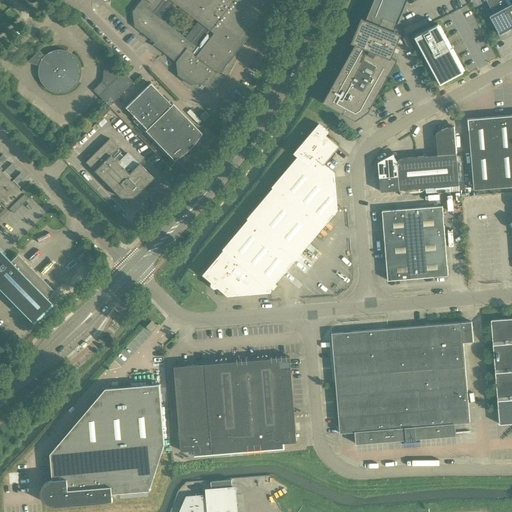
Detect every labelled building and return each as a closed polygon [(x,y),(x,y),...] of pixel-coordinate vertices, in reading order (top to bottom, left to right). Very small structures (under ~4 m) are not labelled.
[(140,0),(132,11),(134,27),(152,41),(152,44),(175,62),(177,76),(189,85),(202,83),(206,86),(210,86),(262,19),(265,22),(269,16),(266,13),(276,0),(140,0)] [(370,111),(374,103),(375,101),(396,62),(397,61),(391,58),(390,57),(389,56),(393,47),(398,34),(393,32),(400,15),(400,14),(406,0),(374,0),(367,18),(366,21),(365,21),(364,20),(363,20),(353,42),(354,43),(356,44),(355,45),(324,103),(342,113),(349,117),(355,121),(361,117),(362,116),(364,114),(370,111)] [(490,15),(500,34),(511,28),(511,0),(486,0),(493,14),(490,15)] [(447,41),(438,24),(415,36),(440,84),(463,72),(455,55),(447,41)] [(55,91),(60,92),(65,91),(70,89),(74,86),(78,82),(80,77),(80,73),(80,68),(79,63),(76,58),(75,56),(73,54),(70,53),(67,51),(62,50),(57,50),(52,51),(48,53),(44,56),(41,61),(39,66),(39,72),(40,78),(42,82),(45,86),(50,89),(55,91)] [(107,56),(103,60),(107,65),(112,60),(107,56)] [(92,90),(98,96),(123,72),(112,60),(107,65),(103,60),(102,62),(102,63),(102,67),(103,70),(103,73),(102,77),(102,80),(101,82),(92,90)] [(123,72),(98,96),(109,107),(133,83),(123,72)] [(176,161),(182,166),(204,138),(150,83),(125,108),(135,118),(133,121),(170,160),(174,163),(176,161)] [(511,186),(511,115),(485,117),(468,119),(474,190),(511,186)] [(320,232),(338,211),(334,174),(324,165),(341,147),(328,135),(330,132),(320,123),(295,153),(298,157),(272,187),(274,188),(248,219),(248,220),(223,250),(224,251),(203,275),(212,283),(211,286),(215,289),(217,289),(218,288),(228,296),(271,293),(271,289),(272,289),(276,284),(320,232)] [(381,192),(459,185),(454,127),(447,127),(436,133),(438,155),(428,156),(402,158),(397,161),(393,155),(379,162),(379,165),(381,187),(381,192)] [(133,198),(153,178),(128,152),(123,156),(116,150),(118,148),(109,138),(85,162),(120,198),(123,198),(123,200),(127,204),(131,199),(131,198),(133,198)] [(0,194),(12,183),(12,182),(7,177),(9,176),(5,172),(3,173),(3,174),(0,177),(0,194)] [(21,192),(20,191),(16,186),(18,185),(14,181),(12,182),(12,183),(0,194),(0,203),(5,208),(23,190),(21,192)] [(443,206),(413,208),(415,232),(445,229),(444,215),(443,206)] [(383,220),(385,234),(415,232),(413,208),(383,211),(383,220)] [(415,232),(416,255),(446,253),(446,242),(445,229),(415,232)] [(385,245),(386,257),(416,255),(415,232),(385,234),(385,245)] [(30,314),(33,318),(35,316),(39,312),(42,307),(47,299),(50,296),(54,291),(17,254),(10,261),(0,251),(0,289),(27,317),(30,314)] [(446,253),(416,255),(418,278),(448,276),(447,265),(446,253)] [(416,255),(386,257),(387,269),(388,281),(402,280),(418,278),(416,255)] [(500,423),(511,422),(511,318),(492,320),(500,423)] [(152,321),(146,327),(152,332),(158,326),(152,321)] [(356,431),(357,443),(407,439),(456,435),(455,423),(470,422),(463,342),(473,342),(471,321),(345,332),(332,333),(341,432),(356,431)] [(175,366),(182,451),(297,442),(291,357),(221,362),(208,363),(175,366)] [(54,505),(114,501),(114,493),(151,490),(165,443),(163,424),(160,395),(159,384),(150,385),(106,388),(80,419),(76,424),(51,453),(51,456),(52,461),(53,478),(50,480),(48,481),(45,483),(43,485),(42,487),(42,489),(41,493),(42,495),(43,498),(44,500),(46,503),(50,504),(54,505)] [(232,488),(232,486),(232,484),(232,482),(231,480),(211,482),(211,484),(211,485),(212,488),(212,490),(212,492),(232,490),(232,488)] [(238,511),(236,486),(205,488),(206,511),(238,511)] [(179,511),(208,511),(207,494),(186,496),(180,511),(179,511)]
